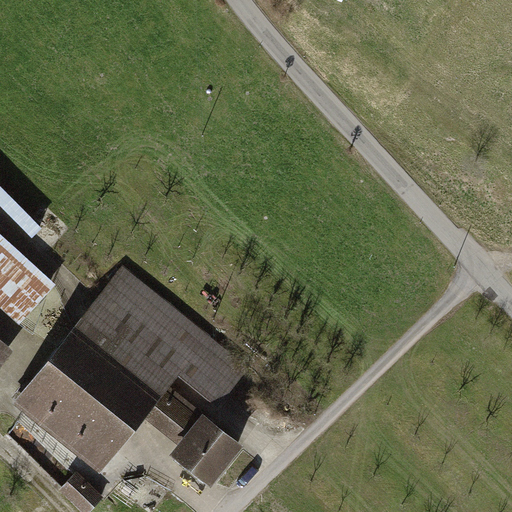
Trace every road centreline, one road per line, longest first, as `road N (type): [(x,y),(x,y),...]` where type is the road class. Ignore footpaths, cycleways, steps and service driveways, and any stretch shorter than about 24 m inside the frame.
road 1 (tertiary): [(511,300),(239,0)]
road 2 (track): [(511,260),(482,268),(236,511)]
